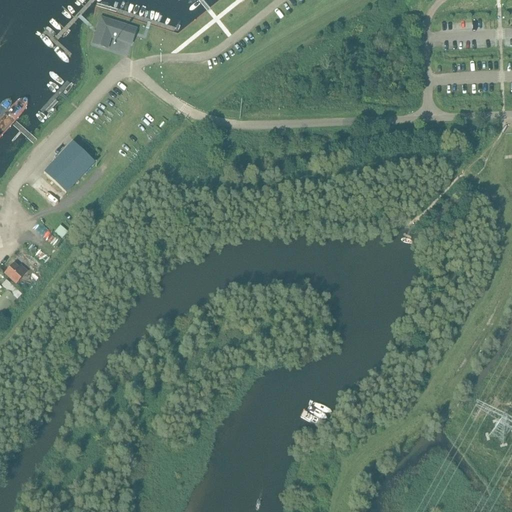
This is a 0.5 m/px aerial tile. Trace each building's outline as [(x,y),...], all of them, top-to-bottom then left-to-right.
[(100,18),(91,45),(108,50),(112,39),(132,45),(137,29),(103,18),(100,17),(100,18)] [(44,174),(66,194),(94,163),(72,143),(44,174)] [(60,226),(54,232),(62,239),(68,233),(60,226)] [(27,272),(20,265),(18,267),(13,263),(4,274),(17,285),(27,272)] [(7,291),(0,298),(0,318),(16,299),(7,291)]
